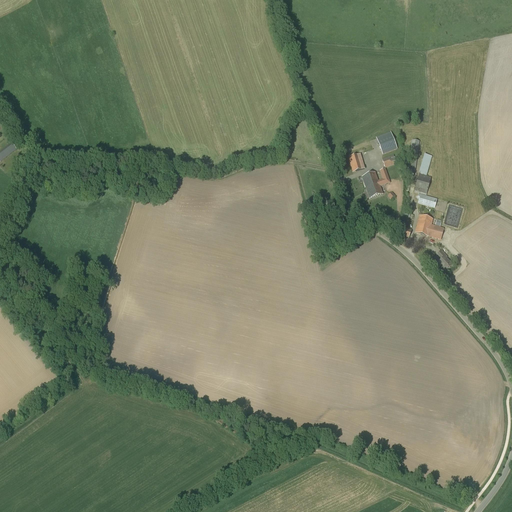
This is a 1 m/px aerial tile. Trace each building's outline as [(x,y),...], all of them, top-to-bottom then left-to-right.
[(391,132),(376,138),(382,155),(397,150),(391,132)] [(412,140),(407,172),(415,173),(419,141),(412,140)] [(348,157),(352,172),(365,169),(360,154),(348,157)] [(419,174),(426,176),(432,157),(424,154),(419,174)] [(382,160),(385,169),(397,164),(393,155),(382,160)] [(379,185),(366,189),(369,199),(383,195),(380,187),(390,183),(385,169),(380,171),(383,180),(378,181),(379,185)] [(362,178),(365,188),(366,189),(379,185),(378,181),(375,173),(362,178)] [(419,174),(414,193),(426,196),(431,178),(419,174)] [(417,200),(419,200),(418,204),(434,209),(437,200),(418,194),(417,200)] [(414,233),(440,240),(444,229),(431,225),(433,220),(419,216),(414,233)] [(397,236),(404,239),(403,241),(407,242),(411,230),(401,226),(397,236)] [(321,245),(318,246),(321,252),(333,245),(331,242),(322,247),(321,245)] [(442,256),(440,258),(441,260),(438,263),(445,271),(452,265),(446,258),(445,259),(442,256)]
